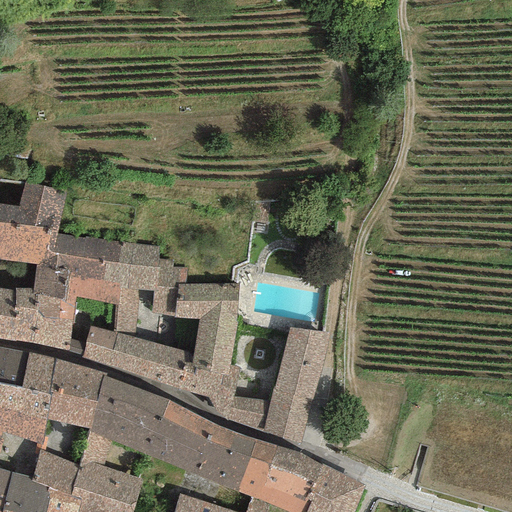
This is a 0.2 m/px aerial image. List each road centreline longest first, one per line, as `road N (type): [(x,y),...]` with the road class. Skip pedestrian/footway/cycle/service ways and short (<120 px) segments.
road 1 (residential): [(374,477),(246,430),(175,392),(0,343)]
road 2 (track): [(307,450),(353,427),(349,342),(361,242),(419,113)]
road 3 (track): [(307,450),(346,188)]
